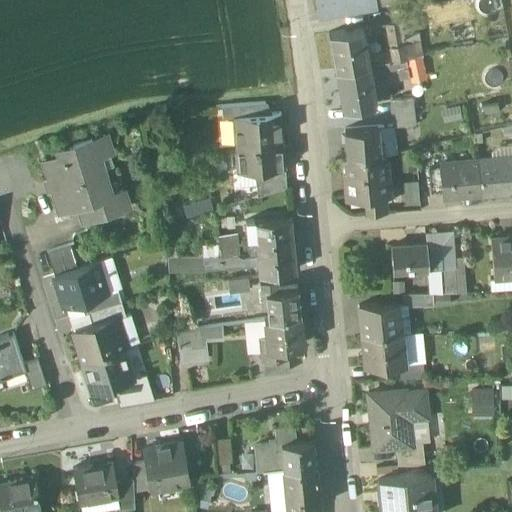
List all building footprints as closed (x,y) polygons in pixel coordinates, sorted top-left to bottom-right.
[(316,0),(318,12),(374,2),(373,0),(316,0)] [(416,19),(386,24),(392,60),(405,58),(421,55),(418,33),(416,21),(416,19)] [(424,19),(416,21),(418,33),(426,32),(424,19)] [(363,28),(328,34),(335,70),(369,64),(363,28)] [(389,61),(376,63),(378,72),(397,69),(400,80),(404,78),(409,77),(405,58),(389,61)] [(369,64),(335,70),(343,110),(376,104),(369,64)] [(412,97),(391,100),(392,113),(414,111),(412,97)] [(265,103),(232,106),(232,117),(266,115),(265,103)] [(414,111),(392,113),(393,126),(415,124),(414,111)] [(266,115),(232,117),(235,147),(283,144),(280,114),(266,115)] [(377,127),(344,130),(347,159),(380,156),(377,127)] [(104,135),(58,150),(60,156),(44,161),(59,212),(79,206),(122,193),(122,191),(109,195),(100,169),(113,165),(109,153),(110,153),(109,151),(104,137),(105,137),(104,135)] [(283,144),(235,147),(237,173),(255,171),(256,185),(279,178),(285,176),(283,144)] [(380,156),(347,159),(348,171),(344,171),(347,196),(365,194),(366,206),(384,205),(383,193),(388,192),(385,156),(380,156)] [(511,156),(477,160),(480,194),(511,191),(511,156)] [(477,160),(440,163),(440,165),(443,190),(443,198),(480,194),(477,160)] [(440,165),(428,166),(430,191),(443,190),(440,165)] [(279,178),(256,185),(257,198),(282,189),(279,178)] [(420,178),(405,179),(406,201),(421,201),(420,178)] [(122,193),(79,206),(84,221),(127,208),(122,193)] [(290,217),(254,221),(254,222),(255,231),(256,239),(292,236),(290,217)] [(254,222),(246,223),(247,231),(255,231),(254,222)] [(255,231),(247,231),(248,241),(256,240),(256,239),(255,231)] [(235,233),(218,235),(219,246),(236,245),(235,233)] [(511,235),(490,238),(493,278),(511,276),(511,235)] [(292,236),(256,239),(256,240),(256,248),(257,257),(293,253),(292,236)] [(256,240),(248,241),(249,249),(256,248),(256,240)] [(426,243),(390,246),(392,272),(427,269),(428,269),(426,246),(426,243)] [(76,267),(69,244),(47,251),(54,274),(76,267)] [(236,245),(219,246),(220,257),(221,257),(237,255),(236,245)] [(439,245),(426,246),(428,269),(441,268),(439,245)] [(293,253),(257,257),(258,265),(259,275),(295,271),(293,253)] [(238,267),(237,255),(221,257),(222,268),(238,267)] [(250,258),(242,259),(237,255),(238,267),(250,266),(250,258)] [(76,267),(54,274),(64,306),(79,301),(117,289),(120,288),(110,257),(76,267)] [(177,267),(174,257),(167,257),(168,272),(200,272),(207,270),(207,267),(177,267)] [(206,257),(174,257),(177,267),(207,267),(206,257)] [(221,257),(220,257),(206,257),(207,267),(207,270),(222,268),(221,257)] [(257,257),(250,258),(250,266),(258,265),(257,257)] [(454,267),(441,268),(428,269),(427,269),(429,292),(433,292),(466,292),(463,257),(454,257),(454,267)] [(249,277),(229,279),(231,301),(251,299),(249,277)] [(296,277),(277,280),(278,290),(297,287),(296,277)] [(277,280),(259,282),(262,307),(266,307),(265,291),(278,290),(277,280)] [(278,290),(265,291),(266,307),(268,319),(299,315),(297,287),(278,290)] [(117,289),(79,301),(83,314),(88,312),(121,302),(117,289)] [(433,306),(433,292),(429,292),(403,293),(403,303),(403,306),(407,306),(433,306)] [(121,302),(88,312),(92,324),(114,317),(114,319),(126,316),(121,302)] [(403,303),(395,304),(397,333),(401,332),(401,333),(401,334),(409,334),(407,306),(403,306),(403,303)] [(395,304),(378,306),(378,304),(361,305),(362,316),(360,317),(362,337),(401,333),(401,332),(397,333),(395,304)] [(92,324),(72,330),(81,361),(123,348),(123,346),(138,341),(130,314),(126,316),(114,319),(114,317),(92,324)] [(268,319),(264,320),(264,319),(263,319),(265,335),(259,336),(262,361),(288,358),(287,347),(303,345),(300,315),(299,315),(268,319)] [(221,325),(199,327),(201,340),(222,338),(221,325)] [(199,327),(179,331),(181,343),(201,340),(199,327)] [(0,381),(1,381),(1,378),(25,370),(23,362),(13,332),(0,336),(0,381)] [(401,333),(362,337),(365,368),(399,365),(405,365),(404,363),(401,334),(401,333)] [(201,340),(181,343),(184,363),(204,360),(201,340)] [(123,348),(81,361),(91,392),(112,385),(133,379),(123,348)] [(37,358),(23,362),(25,370),(31,388),(45,383),(37,358)] [(288,358),(262,361),(263,375),(289,372),(288,358)] [(422,361),(404,363),(405,365),(399,365),(400,378),(424,378),(422,361)] [(133,379),(112,385),(120,407),(155,401),(147,375),(133,379)] [(473,415),(496,415),(496,386),(473,386),(473,415)] [(404,390),(368,393),(374,448),(395,446),(409,444),(409,443),(407,418),(426,416),(423,390),(404,392),(404,390)] [(294,427),(274,430),(275,443),(275,444),(281,444),(280,443),(296,441),(294,427)] [(234,459),(233,435),(220,436),(221,460),(234,459)] [(296,441),(280,443),(281,444),(283,468),(315,465),(315,464),(312,439),(296,441)] [(180,442),(144,449),(146,460),(151,488),(151,490),(188,483),(180,442)] [(409,444),(395,446),(397,465),(424,464),(422,442),(409,443),(409,444)] [(275,443),(254,445),(257,471),(282,468),(283,468),(281,444),(275,444),(275,443)] [(151,488),(146,460),(133,463),(134,491),(151,488)] [(112,461),(72,468),(78,501),(117,495),(118,494),(116,481),(112,461)] [(283,468),(282,468),(286,509),(286,510),(298,509),(320,507),(315,464),(315,465),(283,468)] [(396,465),(376,467),(377,477),(397,475),(396,465)] [(397,475),(377,477),(380,511),(428,511),(425,473),(430,473),(430,471),(397,475)] [(39,511),(33,476),(0,481),(0,500),(1,504),(2,511),(39,511)] [(133,478),(116,481),(118,494),(117,495),(119,509),(134,507),(133,478)]
